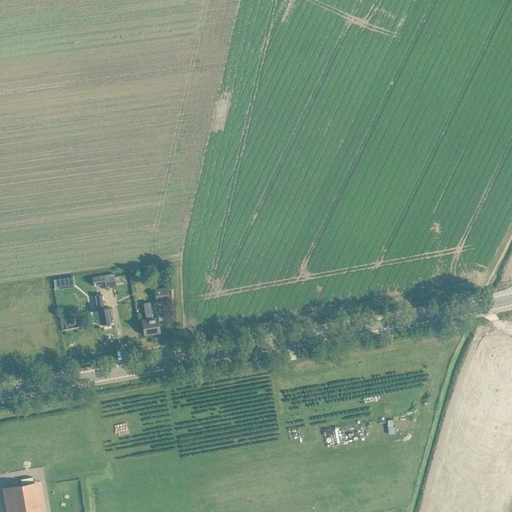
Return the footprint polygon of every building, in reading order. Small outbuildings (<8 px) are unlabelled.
[(116,284),(114,273),(92,278),(93,285),(105,283),(106,287),(116,284)] [(74,277),(54,280),(55,290),(75,287),(74,277)] [(169,287),(155,289),(156,301),(171,299),(169,287)] [(102,294),(95,296),(97,310),(98,310),(100,325),(113,323),(110,307),(105,308),(102,294)] [(146,319),(142,320),(144,335),(160,332),(158,317),(153,318),(150,302),(144,303),(146,319)] [(38,511),(33,483),(11,487),(15,511),(38,511)]
